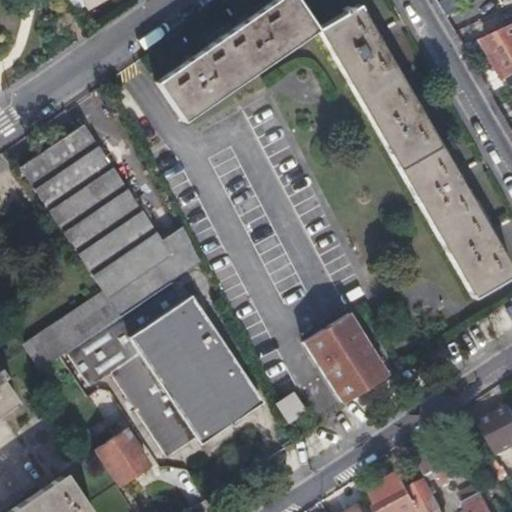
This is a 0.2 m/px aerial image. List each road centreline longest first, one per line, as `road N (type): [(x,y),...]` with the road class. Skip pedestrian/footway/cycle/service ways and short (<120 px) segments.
road 1 (unknown): [(185,142),(226,123),(244,132),(318,281),(318,292),(280,321),(265,295)]
road 2 (residential): [(281,511),(511,358)]
road 3 (residential): [(0,120),(174,0)]
road 4 (residential): [(511,175),(410,0)]
road 5 (unknown): [(265,295),(185,142)]
road 6 (unknown): [(107,46),(185,142)]
